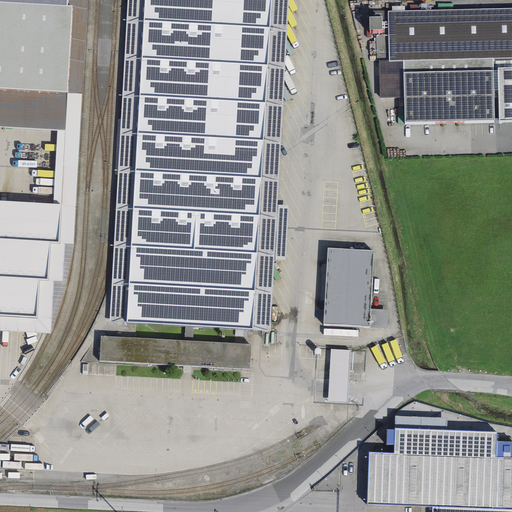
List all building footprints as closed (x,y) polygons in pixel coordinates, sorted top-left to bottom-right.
[(0,0),(0,90),(67,94),(67,93),(72,6),(67,6),(67,0),(0,0)] [(67,0),(67,6),(72,6),(67,93),(83,94),(87,0),(67,0)] [(144,0),(127,0),(109,322),(127,323),(144,0)] [(144,0),(127,323),(252,330),(271,0),(144,0)] [(288,0),(271,0),(252,330),(270,331),(274,260),(285,261),(288,206),(277,206),(288,0)] [(511,8),(388,11),(389,61),(389,62),(403,61),(492,59),(511,58),(511,8)] [(371,13),(372,34),(384,34),(383,12),(371,13)] [(511,58),(492,59),(494,120),(511,119),(511,58)] [(492,59),(403,61),(404,97),(405,122),(494,120),(492,59)] [(380,98),(404,97),(403,61),(389,62),(389,61),(379,61),(380,98)] [(67,94),(0,90),(0,126),(57,130),(65,130),(67,94)] [(83,94),(67,93),(67,94),(65,130),(57,130),(53,204),(60,204),(59,240),(64,241),(74,241),(83,94)] [(328,181),(340,181),(340,161),(328,161),(328,181)] [(440,303),(511,287),(511,276),(486,161),(411,178),(424,240),(410,243),(421,293),(437,290),(440,303)] [(53,204),(0,201),(0,315),(36,318),(39,279),(47,279),(50,243),(59,244),(59,240),(60,204),(53,204)] [(59,244),(50,243),(47,279),(39,279),(36,318),(0,315),(0,330),(51,334),(64,300),(71,268),(74,241),(64,241),(59,240),(59,244)] [(375,251),(328,248),(323,324),(371,326),(375,251)] [(251,345),(101,337),(99,362),(116,363),(250,370),(251,345)] [(350,351),(330,350),(328,402),(348,403),(348,399),(350,351)] [(395,416),(395,428),(447,431),(447,418),(395,416)] [(369,453),(367,504),(432,507),(511,509),(511,458),(495,458),(496,432),(447,431),(395,428),(394,454),(369,453)]
